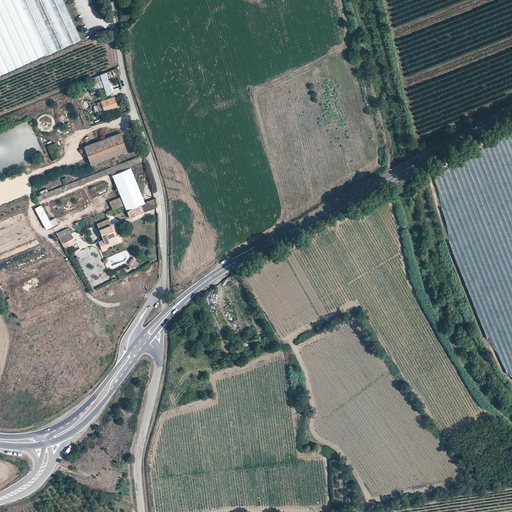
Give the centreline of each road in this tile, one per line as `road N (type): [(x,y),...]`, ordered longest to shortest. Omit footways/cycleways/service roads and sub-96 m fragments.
road 1 (secondary): [(163,318),(220,270),(511,112)]
road 2 (unclassified): [(141,317),(164,281),(164,208),(111,0)]
road 3 (unclassified): [(140,511),(136,468),(159,353)]
